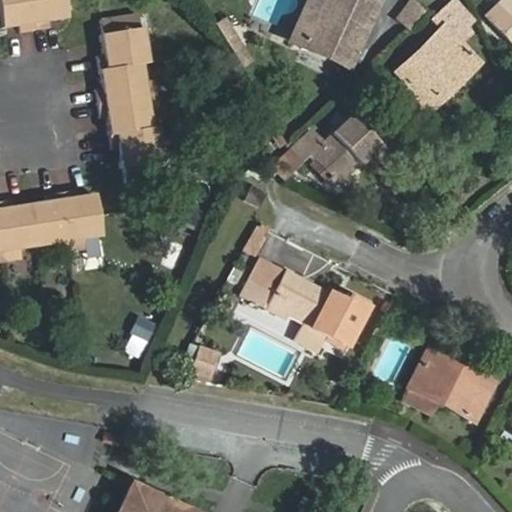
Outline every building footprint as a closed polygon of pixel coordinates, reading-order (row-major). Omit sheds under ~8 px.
[(20,33),(34,31),(29,0),(0,0),(0,24),(1,29),(18,26),(20,33)] [(62,0),(29,0),(34,31),(49,29),(48,22),(66,19),(62,0)] [(346,67),(375,4),(366,0),(324,0),(303,47),(346,67)] [(430,14),(411,0),(410,0),(395,21),(411,32),(430,14)] [(443,28),(458,44),(470,33),(465,27),(472,21),(454,0),(433,19),(442,29),(443,28)] [(511,0),(503,0),(484,18),(511,48),(511,0)] [(142,29),(139,29),(137,15),(100,20),(102,35),(99,35),(102,53),(95,54),(97,71),(141,64),(147,63),(142,29)] [(229,18),(216,26),(241,67),(254,59),(229,18)] [(465,74),(476,64),(458,44),(443,28),(442,29),(395,73),(409,89),(403,96),(422,116),(440,98),(433,91),(458,67),(465,74)] [(100,89),(93,89),(95,104),(156,95),(153,80),(143,82),(141,64),(97,71),(100,89)] [(511,73),(503,78),(511,95),(511,94),(511,73)] [(158,109),(156,95),(95,104),(98,119),(105,118),(107,136),(150,130),(148,111),(158,109)] [(339,187),(386,142),(356,111),(324,142),(311,128),(289,150),(302,164),(309,157),(339,187)] [(158,163),(163,163),(158,129),(150,130),(107,136),(110,152),(117,151),(119,169),(123,168),(125,183),(161,178),(158,163)] [(250,187),(243,201),(258,208),(265,193),(250,187)] [(93,194),(75,197),(74,190),(60,192),(69,250),(83,247),(82,241),(100,238),(93,194)] [(55,252),(69,250),(60,192),(46,194),(47,201),(29,204),(35,248),(54,245),(55,252)] [(35,248),(29,204),(10,207),(9,200),(0,201),(0,234),(4,260),(18,258),(17,251),(35,248)] [(348,294),(343,303),(284,272),(270,297),(246,285),(240,296),(343,350),(368,304),(348,294)] [(130,334),(149,343),(157,326),(138,317),(130,334)] [(216,354),(199,349),(191,372),(209,378),(216,354)] [(458,366),(456,371),(425,355),(408,387),(473,421),(481,406),(469,400),(481,378),(458,366)] [(133,436),(127,435),(126,435),(107,431),(106,440),(131,445),(133,436)] [(159,456),(160,448),(133,443),(131,452),(159,456)] [(182,511),(131,488),(119,511),(182,511)]
